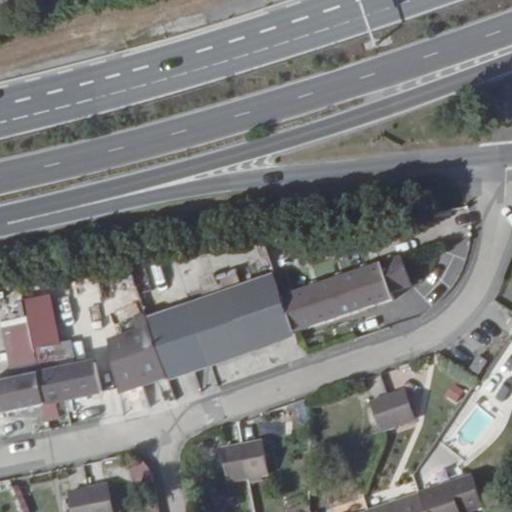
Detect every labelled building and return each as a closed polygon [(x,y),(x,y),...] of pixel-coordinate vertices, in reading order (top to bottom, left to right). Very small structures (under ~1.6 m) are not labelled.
[(386,265),(285,298),(297,335),(397,301),(395,294),(415,287),(405,258),(386,265)] [(23,318),(0,322),(0,330),(5,357),(60,346),(49,293),(19,299),(23,318)] [(125,342),(129,356),(272,308),(268,293),(125,342)] [(129,356),(141,388),(283,340),(272,308),(129,356)] [(471,368),(481,374),(490,361),(481,354),(471,368)] [(131,392),(141,388),(129,356),(118,360),(116,361),(123,395),(131,392)] [(105,394),(99,364),(42,376),(47,405),(105,394)] [(0,381),(0,414),(47,405),(42,376),(41,374),(0,381)] [(376,400),(385,429),(414,420),(412,415),(406,396),(405,391),(376,400)] [(406,396),(412,415),(419,413),(413,394),(406,396)] [(311,397),(259,415),(261,422),(304,408),(303,422),(311,422),(311,397)] [(264,441),(223,449),(228,479),(249,475),(264,472),(270,471),(264,441)] [(483,496),(472,467),(337,511),(448,511),(462,506),(461,504),(483,496)] [(264,472),(249,475),(251,483),(265,481),(264,472)] [(114,511),(110,486),(109,485),(69,491),(70,493),(72,511),(114,511)] [(121,511),(116,486),(110,486),(114,511),(121,511)] [(72,511),(70,493),(62,495),(65,511),(72,511)] [(282,511),(308,511),(304,499),(281,507),(282,511)]
